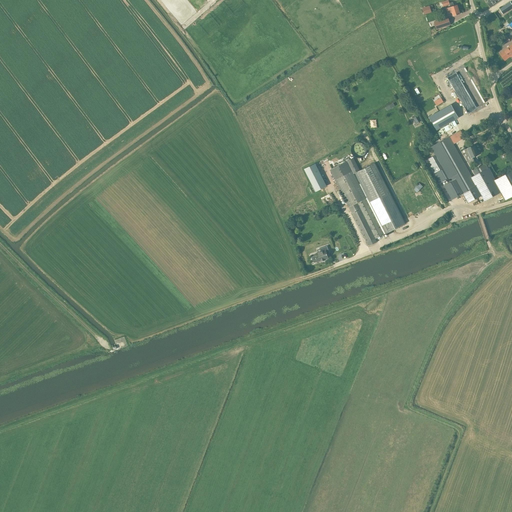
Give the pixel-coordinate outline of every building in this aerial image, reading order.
[(452,12),(453,16),(459,14),(457,5),(456,5),(455,4),(453,5),(452,2),(449,3),(448,0),(447,0),(442,2),(443,6),(450,4),(450,7),(446,9),(447,14),(452,12)] [(500,8),(503,14),(511,7),(511,6),(509,2),(500,8)] [(429,6),(423,8),(425,14),(426,13),(431,12),(430,10),(433,9),(432,5),(429,6)] [(448,18),(434,22),(436,29),(450,25),(448,18)] [(511,44),(500,54),(505,60),(511,55),(511,44)] [(451,104),(429,117),(437,130),(459,118),(451,104)] [(371,120),(368,128),(374,130),(377,122),(371,120)] [(451,135),(454,143),(465,138),(462,131),(451,135)] [(436,155),(426,160),(440,184),(450,178),(453,176),(463,194),(463,193),(469,203),(482,195),(480,191),(477,186),(476,186),(472,177),(449,137),(431,147),(436,155)] [(352,153),(363,153),(363,143),(353,143),(352,153)] [(478,155),(474,146),(464,150),(466,156),(465,157),(470,166),(474,164),(472,157),(478,155)] [(405,223),(375,163),(359,170),(353,158),(330,170),(336,181),(367,243),(367,242),(367,243),(368,243),(369,246),(377,242),(375,239),(405,223)] [(326,186),(315,164),(304,169),(316,191),(326,186)] [(475,175),(472,177),(476,186),(477,186),(480,191),(482,195),(485,201),(501,192),(505,199),(511,195),(511,170),(495,180),(487,167),(485,164),(473,170),(475,175)] [(452,181),(445,185),(453,199),(463,194),(453,176),(450,178),(452,181)] [(423,187),(419,183),(414,190),(417,193),(423,187)] [(326,250),(314,254),(315,256),(312,257),(312,258),(313,261),(314,261),(317,260),(317,262),(321,260),(321,261),(325,260),(324,259),(328,258),(326,250)]
